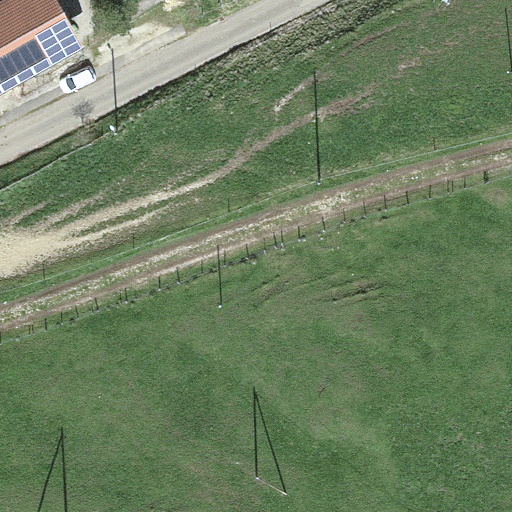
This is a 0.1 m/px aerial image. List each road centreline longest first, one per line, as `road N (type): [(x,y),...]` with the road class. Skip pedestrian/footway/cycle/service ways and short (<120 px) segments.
road 1 (track): [(0,317),(511,146)]
road 2 (unclassified): [(0,142),(292,0)]
